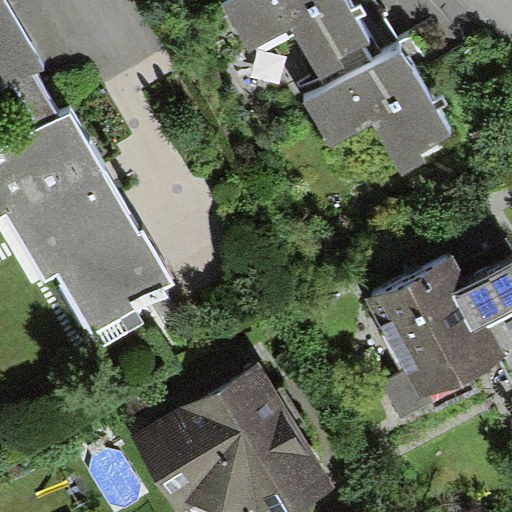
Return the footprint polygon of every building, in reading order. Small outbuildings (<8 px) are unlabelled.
[(236,0),(216,13),(246,60),(287,34),(322,88),(366,56),(330,0),(236,0)] [(0,20),(0,102),(7,99),(30,139),(0,156),(0,224),(9,220),(87,357),(172,309),(62,118),(45,127),(23,87),(35,81),(0,20)] [(435,152),(366,56),(322,88),(293,108),(331,160),(364,137),(395,181),(435,152)] [(511,253),(455,279),(492,361),(504,355),(511,370),(511,253)] [(447,262),(368,297),(418,409),(497,373),(492,361),(455,279),(447,262)] [(283,511),(310,499),(248,381),(147,435),(183,509),(192,511),(283,511)]
